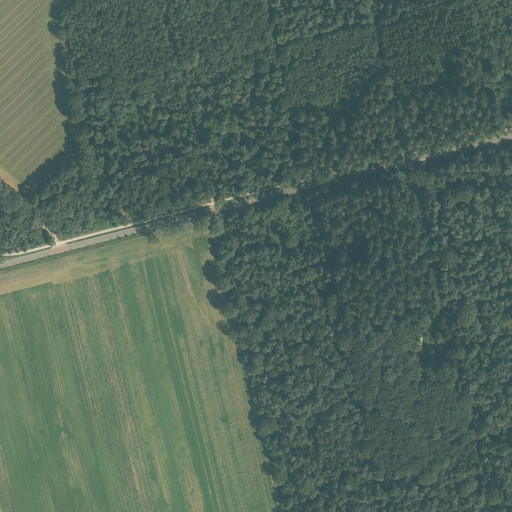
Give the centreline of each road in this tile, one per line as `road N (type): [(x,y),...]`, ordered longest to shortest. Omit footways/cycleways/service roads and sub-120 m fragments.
road 1 (tertiary): [(0,265),(511,135)]
road 2 (track): [(281,46),(347,334),(242,360)]
road 3 (track): [(279,509),(209,211)]
road 4 (track): [(373,20),(445,309)]
road 5 (track): [(445,309),(347,334),(381,480)]
road 6 (track): [(181,68),(373,20)]
road 7 (track): [(445,309),(479,452)]
road 8 (track): [(181,68),(213,210)]
road 9 (track): [(85,153),(72,90),(134,78)]
